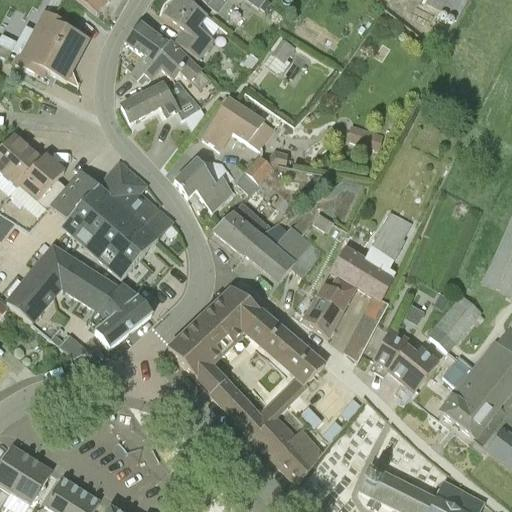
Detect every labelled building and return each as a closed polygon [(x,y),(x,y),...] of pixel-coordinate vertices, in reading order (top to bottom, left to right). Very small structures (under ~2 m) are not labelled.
[(73,0),(77,3),(95,18),(109,0),(73,0)] [(178,0),(163,21),(179,33),(182,35),(172,47),(197,66),(198,65),(213,44),(210,42),(218,31),(206,21),(194,12),(178,0)] [(193,0),(200,5),(208,10),(217,17),(229,0),(240,0),(258,13),(259,11),(264,14),(271,5),(267,2),(266,1),(263,0),(193,0)] [(455,25),(468,0),(427,0),(424,8),(455,25)] [(17,57),(12,67),(34,79),(38,71),(46,76),(65,86),(67,83),(72,73),(87,45),(64,33),(67,28),(43,16),(34,33),(20,59),(17,57)] [(139,29),(124,47),(143,61),(135,71),(130,77),(138,83),(143,77),(151,67),(165,51),(167,49),(139,29)] [(0,39),(0,49),(11,55),(12,54),(16,46),(1,38),(0,39)] [(272,55),(286,64),(294,52),(281,42),(272,55)] [(151,67),(143,77),(150,83),(159,74),(172,84),(178,77),(189,87),(200,76),(201,75),(190,64),(169,45),(167,49),(165,51),(151,67)] [(0,49),(0,60),(7,64),(11,55),(0,49)] [(250,57),(242,68),(249,74),(257,63),(250,57)] [(163,88),(120,110),(129,127),(159,110),(165,121),(176,115),(181,125),(184,123),(201,113),(177,84),(166,91),(163,88)] [(458,120),(462,112),(436,100),(432,108),(458,120)] [(213,127),(201,143),(219,156),(232,137),(247,148),(257,155),(273,134),(263,127),(230,103),(213,127)] [(351,129),(346,145),(377,155),(383,139),(351,129)] [(18,190),(40,164),(12,139),(0,151),(0,179),(16,194),(18,191),(18,190)] [(264,165),(273,173),(276,169),(285,171),(288,157),(273,154),(264,164),(264,165)] [(49,211),(65,192),(57,184),(63,176),(44,159),(40,164),(18,190),(18,191),(45,215),(49,211)] [(258,189),(273,173),(264,165),(264,164),(258,160),(244,175),(246,178),(258,189)] [(196,163),(173,186),(186,203),(192,198),(194,195),(199,202),(211,216),(232,196),(226,188),(233,183),(221,167),(215,166),(196,163)] [(65,225),(61,230),(121,284),(171,228),(138,197),(145,189),(119,166),(97,191),(80,176),(65,192),(49,211),(65,225)] [(249,199),(258,189),(246,178),(244,175),(243,177),(244,178),(235,188),(249,199)] [(323,192),(323,180),(312,179),(312,192),(323,192)] [(226,222),(212,235),(243,261),(244,259),(261,239),(271,231),(242,206),(233,216),(226,222)] [(367,311),(358,328),(373,336),(388,308),(381,305),(395,275),(389,273),(411,227),(389,215),(363,263),(345,251),(331,276),(356,290),(373,300),(367,311)] [(511,216),(481,287),(511,301),(511,216)] [(317,218),(311,228),(327,237),(333,227),(317,218)] [(4,219),(0,224),(0,245),(1,246),(15,227),(4,219)] [(261,239),(244,259),(278,287),(289,273),(310,247),(290,231),(287,233),(278,226),(271,231),(261,239)] [(310,247),(289,273),(301,282),(322,256),(310,247)] [(13,300),(6,309),(30,328),(39,317),(61,290),(96,318),(106,326),(94,337),(103,347),(108,354),(151,319),(137,301),(129,295),(121,287),(118,289),(97,277),(52,250),(23,288),(13,300)] [(341,317),(356,290),(331,276),(328,280),(316,303),(341,317)] [(231,293),(167,354),(196,385),(197,384),(210,371),(247,335),(263,320),(260,317),(231,293)] [(432,310),(441,315),(442,315),(449,302),(439,297),(432,310)] [(427,340),(445,355),(447,357),(481,317),(462,299),(427,340)] [(327,344),(341,317),(316,303),(313,309),(301,325),(327,344)] [(261,358),(272,367),(293,344),(263,320),(247,335),(266,353),(261,358)] [(511,391),(511,322),(506,331),(496,346),(494,344),(473,372),(459,359),(441,381),(456,395),(452,401),(439,417),(472,442),(485,426),(511,391)] [(355,369),(356,370),(373,336),(358,328),(357,328),(342,356),(356,367),(355,369)] [(390,332),(373,365),(389,373),(386,376),(398,385),(403,388),(413,396),(425,380),(437,364),(424,354),(420,351),(415,356),(406,349),(410,343),(390,332)] [(87,355),(81,349),(68,338),(57,351),(67,359),(73,364),(87,355)] [(62,346),(54,339),(49,344),(57,351),(62,346)] [(293,344),(272,367),(292,383),(276,399),(285,408),(324,369),(293,344)] [(197,384),(196,385),(197,386),(207,396),(209,398),(209,399),(227,417),(242,402),(237,397),(223,383),(210,371),(197,384)] [(242,402),(227,417),(251,442),(271,422),(285,408),(276,399),(258,417),(242,402)] [(347,424),(359,409),(352,403),(340,418),(347,424)] [(300,418),(314,432),(321,425),(307,411),(300,418)] [(271,422),(251,442),(252,443),(272,464),(293,443),(271,422)] [(329,447),(341,431),(334,425),(322,440),(329,447)] [(293,443),(272,464),(296,490),(316,465),(322,456),(301,434),(293,443)] [(511,443),(501,435),(487,453),(511,473),(511,443)] [(11,498),(32,464),(11,451),(0,468),(0,490),(9,497),(11,498)] [(9,497),(2,509),(3,510),(6,511),(26,511),(28,509),(30,510),(32,505),(38,505),(36,500),(43,488),(51,476),(32,464),(11,498),(9,497)] [(479,511),(482,508),(442,488),(439,494),(438,493),(432,503),(368,471),(357,496),(369,503),(366,509),(371,511),(377,511),(380,508),(388,511),(479,511)] [(44,511),(68,511),(80,494),(61,482),(43,511),(44,511)] [(68,511),(94,511),(99,506),(80,494),(68,511)]
